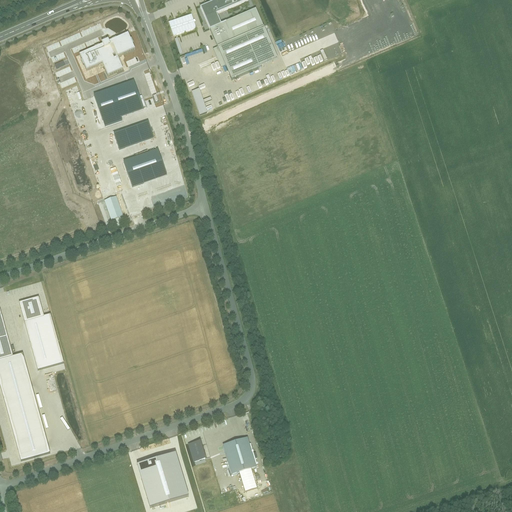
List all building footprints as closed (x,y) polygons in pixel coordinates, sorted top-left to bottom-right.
[(249,2),(248,0),(213,0),(198,7),(216,48),(212,50),(219,67),(224,65),(231,80),(276,60),(254,11),(222,25),(218,15),(249,2)] [(94,48),(78,55),(87,74),(99,68),(100,72),(103,71),(108,79),(126,70),(121,59),(138,51),(129,33),(119,38),(117,36),(94,46),(94,48)] [(135,65),(145,62),(143,56),(133,59),(135,65)] [(288,72),(258,83),(259,87),(304,71),(301,63),(287,68),(288,72)] [(188,84),(187,84),(188,87),(196,84),(194,81),(193,82),(192,79),(187,81),(188,84)] [(137,82),(96,96),(105,120),(147,106),(137,82)] [(200,89),(192,92),(200,116),(208,113),(200,89)] [(148,121),(112,132),(119,151),(155,139),(148,121)] [(157,148),(122,160),(131,188),(167,176),(157,148)] [(0,222),(13,217),(0,185),(0,222)] [(126,220),(117,195),(103,200),(113,225),(126,220)] [(0,261),(18,255),(8,227),(0,229),(0,241),(4,252),(0,253),(0,261)] [(42,317),(37,299),(18,304),(24,323),(42,317)] [(0,360),(12,357),(0,313),(0,360)] [(51,314),(24,323),(38,370),(64,362),(51,314)] [(23,354),(0,360),(0,388),(21,463),(51,453),(23,354)] [(256,468),(247,439),(222,447),(231,476),(256,468)] [(205,460),(200,442),(187,446),(193,464),(205,460)] [(188,493),(175,450),(135,463),(148,505),(188,493)]
